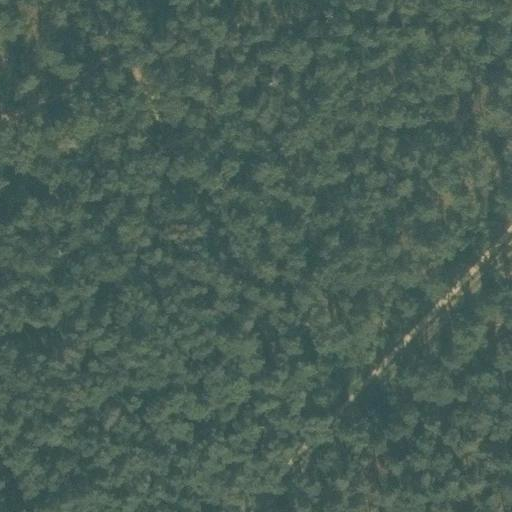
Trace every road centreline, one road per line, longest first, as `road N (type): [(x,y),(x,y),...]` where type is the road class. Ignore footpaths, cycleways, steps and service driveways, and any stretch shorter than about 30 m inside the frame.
road 1 (track): [(322,428),(113,36)]
road 2 (track): [(511,248),(260,511)]
